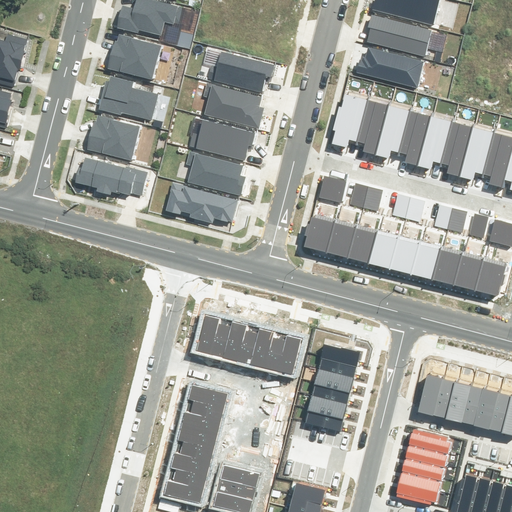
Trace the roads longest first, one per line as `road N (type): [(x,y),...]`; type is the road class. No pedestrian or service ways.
road 1 (residential): [(122,511),(184,254)]
road 2 (residential): [(297,153),(511,208)]
road 3 (residential): [(87,0),(26,212)]
road 4 (tertiary): [(26,212),(184,254)]
road 5 (residential): [(297,153),(336,0)]
road 6 (tertiary): [(265,276),(408,313)]
road 7 (residential): [(387,406),(511,438)]
road 8 (residential): [(265,276),(297,153)]
